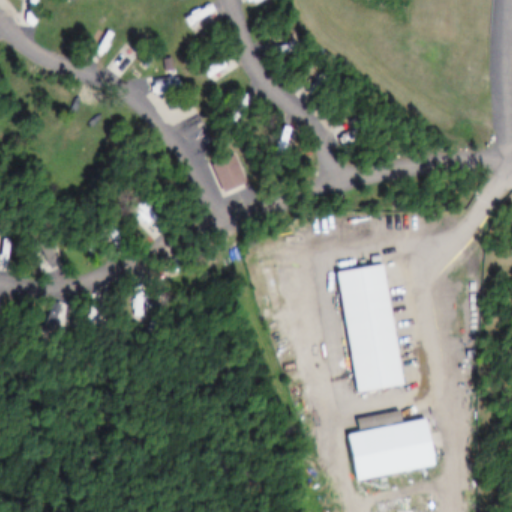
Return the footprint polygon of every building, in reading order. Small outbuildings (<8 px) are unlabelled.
[(15,0),(14,24),(30,25),(30,0),(15,0)] [(205,0),(176,14),(184,29),(212,14),(205,0)] [(279,0),(251,0),(247,1),(251,17),(282,9),(279,0)] [(287,38),(256,45),(259,60),(290,54),(287,38)] [(225,52),(201,73),(211,85),(235,65),(225,52)] [(317,73),(293,95),(304,107),(328,85),(317,73)] [(238,92),(217,117),(229,127),(250,102),(238,92)] [(273,124),(264,155),(279,159),(288,128),(273,124)] [(205,162),(227,154),(239,183),(217,192),(205,162)] [(128,209),(149,233),(161,222),(140,199),(128,209)] [(115,250),(109,219),(93,222),(100,253),(115,250)] [(22,243),(37,271),(51,263),(35,235),(22,243)] [(37,246),(43,259),(39,261),(44,274),(58,268),(46,242),(37,246)] [(325,271),(348,393),(395,385),(374,263),(325,271)] [(42,303),(28,332),(43,339),(56,310),(42,303)] [(336,432),(415,415),(425,463),(346,480),(336,432)]
